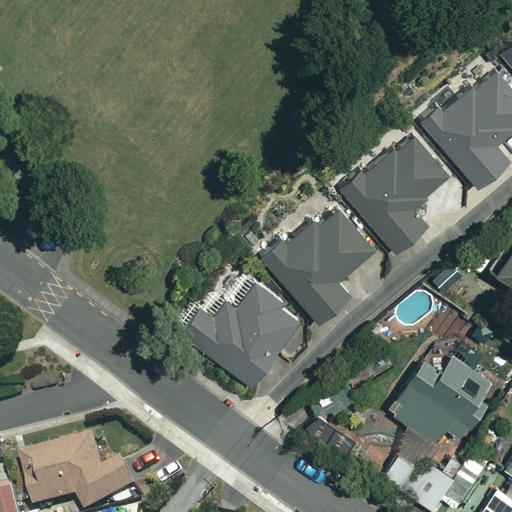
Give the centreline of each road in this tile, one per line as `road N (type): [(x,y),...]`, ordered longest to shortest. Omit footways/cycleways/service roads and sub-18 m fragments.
road 1 (residential): [(127,357),(345,511)]
road 2 (residential): [(0,259),(127,357)]
road 3 (residential): [(0,417),(69,398),(127,357)]
